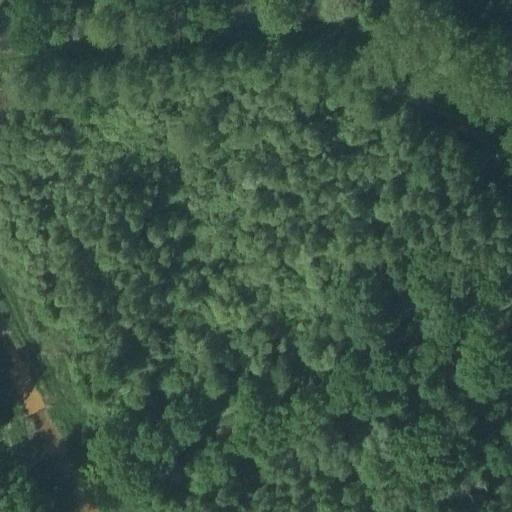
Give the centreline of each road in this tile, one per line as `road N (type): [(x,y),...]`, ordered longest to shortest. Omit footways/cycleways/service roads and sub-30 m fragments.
road 1 (track): [(511,302),(0,494)]
road 2 (track): [(0,71),(282,42),(358,44)]
road 3 (track): [(511,151),(488,118),(429,76),(358,44)]
